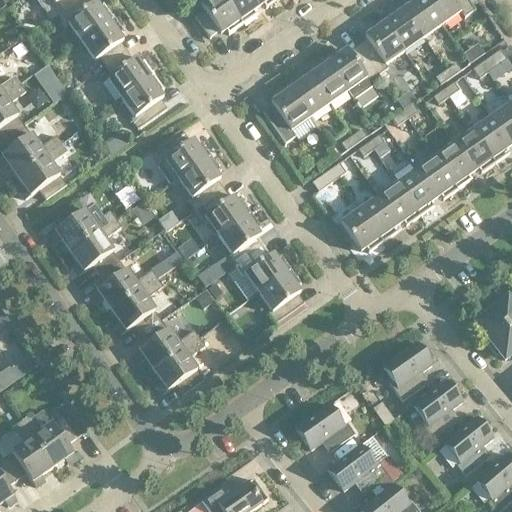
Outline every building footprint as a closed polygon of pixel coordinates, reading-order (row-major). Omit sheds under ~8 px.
[(35,0),(51,22),(57,18),(82,0),(35,0)] [(96,12),(87,0),(82,0),(57,18),(64,28),(68,26),(81,44),(113,21),(103,7),(96,12)] [(242,27),(223,0),(211,0),(200,8),(203,13),(194,20),(209,40),(218,34),(226,33),(229,37),(242,27)] [(259,10),(251,0),(223,0),(242,27),(257,17),(254,13),(259,10)] [(280,1),(279,0),(251,0),(259,10),(263,7),(265,11),(280,1)] [(441,28),(421,0),(411,0),(404,5),(407,9),(402,12),(423,41),(441,28)] [(421,0),(441,28),(460,15),(464,21),(475,13),(466,0),(421,0)] [(395,11),(381,22),(404,54),(423,41),(402,12),(398,15),(395,11)] [(123,35),(113,21),(81,44),(94,64),(99,60),(106,69),(126,55),(116,40),(123,35)] [(404,54),(381,22),(367,31),(372,38),(358,48),(380,80),(389,73),(385,67),(404,54)] [(382,83),(380,80),(358,48),(343,59),(338,52),(324,62),(347,94),(353,103),(382,83)] [(506,62),(500,52),(480,66),(487,76),(506,62)] [(136,69),(126,55),(106,69),(112,78),(107,82),(121,101),(153,78),(143,64),(136,69)] [(347,94),(324,62),(310,72),(312,75),(308,78),(328,107),(347,94)] [(455,65),(445,73),(450,80),(460,73),(455,65)] [(487,76),(480,66),(472,72),(479,81),(487,76)] [(37,75),(34,77),(53,105),(66,96),(47,68),(37,75)] [(450,80),(445,73),(435,80),(440,87),(450,80)] [(163,92),(153,78),(121,101),(134,120),(130,122),(138,132),(166,112),(160,103),(159,95),(163,92)] [(301,78),(287,88),(310,120),(328,107),(308,78),(304,81),(301,78)] [(0,100),(20,87),(14,79),(0,88),(0,100)] [(458,92),(453,85),(443,92),(448,100),(458,92)] [(25,95),(20,87),(0,100),(0,138),(3,143),(24,128),(17,119),(9,106),(25,95)] [(310,120),(287,88),(273,98),(278,105),(262,116),(284,147),(295,139),(291,133),(310,120)] [(448,100),(443,92),(433,100),(438,107),(448,100)] [(412,107),(402,114),(407,121),(417,114),(412,107)] [(511,111),(509,107),(490,120),(511,149),(511,148),(511,111)] [(407,121),(402,114),(391,121),(396,129),(407,121)] [(511,149),(490,120),(472,133),(495,166),(509,156),(506,152),(511,149)] [(30,138),(24,128),(3,143),(10,152),(1,158),(1,159),(0,159),(0,166),(3,170),(7,167),(15,179),(62,146),(56,138),(39,150),(31,138),(30,138)] [(361,132),(351,139),(356,146),(366,139),(361,132)] [(495,166),(472,133),(453,147),(473,175),(478,172),(480,176),(495,166)] [(154,156),(161,165),(156,168),(170,188),(178,182),(210,159),(200,145),(193,150),(183,135),(154,156)] [(383,145),(378,138),(368,145),(373,152),(383,145)] [(356,146),(351,139),(340,146),(345,154),(356,146)] [(373,152),(368,145),(358,152),(363,160),(373,152)] [(67,154),(62,146),(15,179),(24,190),(19,194),(25,202),(30,199),(38,193),(45,203),(66,188),(59,179),(59,178),(51,166),(67,154)] [(473,175),(453,147),(434,160),(457,192),(471,182),(469,179),(473,175)] [(220,173),(210,159),(178,182),(191,200),(187,203),(194,213),(223,192),(213,178),(220,173)] [(457,192),(434,160),(415,173),(436,202),(440,199),(442,202),(457,192)] [(345,175),(339,166),(331,171),(337,181),(345,175)] [(337,181),(331,171),(311,185),(318,195),(337,181)] [(436,202),(415,173),(397,186),(420,219),(434,208),(431,205),(436,202)] [(420,219),(397,186),(378,199),(398,228),(403,225),(405,229),(420,219)] [(233,207),(223,192),(194,213),(201,223),(205,220),(218,239),(250,216),(240,202),(233,207)] [(398,228),(378,199),(359,212),(382,245),(396,235),(394,231),(398,228)] [(84,213),(77,204),(56,218),(63,228),(54,234),(55,234),(50,238),(56,246),(61,243),(69,255),(115,222),(109,214),(93,226),(84,213)] [(382,245),(359,212),(340,226),(358,252),(363,248),(368,255),(382,245)] [(260,230),(250,216),(218,239),(231,257),(227,260),(235,270),(263,249),(253,235),(260,230)] [(121,230),(115,222),(69,255),(77,266),(72,269),(78,278),(83,275),(92,269),(98,278),(119,264),(112,254),(113,254),(104,242),(121,230)] [(274,264),(263,249),(235,270),(242,280),(245,277),(258,296),(290,273),(281,259),(274,264)] [(200,278),(198,280),(205,290),(235,270),(227,260),(227,259),(200,278)] [(188,265),(192,270),(198,266),(194,260),(188,265)] [(125,273),(119,264),(98,278),(105,288),(96,294),(92,297),(98,306),(102,302),(111,314),(157,281),(151,273),(134,285),(126,273),(125,273)] [(300,287),(290,273),(258,296),(271,314),(267,316),(275,327),(304,306),(293,292),(300,287)] [(163,289),(157,281),(111,314),(119,326),(114,329),(120,337),(125,334),(134,328),(140,338),(161,323),(154,314),(155,314),(146,301),(163,289)] [(489,315),(475,326),(481,334),(479,335),(478,336),(487,346),(511,325),(511,306),(507,301),(511,297),(503,286),(480,304),(489,315)] [(209,291),(208,291),(215,302),(222,297),(215,287),(209,291)] [(196,300),(202,308),(212,302),(206,294),(196,300)] [(167,333),(161,323),(140,338),(147,347),(138,353),(134,357),(140,365),(144,362),(152,373),(199,341),(193,333),(176,345),(168,332),(167,333)] [(511,325),(487,346),(495,356),(497,354),(504,362),(511,355),(511,325)] [(204,349),(199,341),(152,373),(161,385),(156,388),(162,397),(167,394),(176,388),(182,397),(203,383),(196,373),(188,361),(204,349)] [(431,368),(416,346),(382,369),(397,390),(394,393),(402,404),(424,388),(417,378),(431,368)] [(448,415),(461,405),(445,383),(412,408),(428,428),(424,431),(433,442),(455,425),(448,415)] [(343,428),(328,408),(295,431),(310,453),(324,443),(331,453),(354,437),(346,426),(343,428)] [(71,413),(61,420),(76,441),(85,434),(71,413)] [(380,420),(378,421),(384,428),(392,423),(387,415),(380,420)] [(28,419),(19,424),(52,471),(64,462),(67,467),(75,461),(72,456),(66,448),(76,441),(61,420),(52,427),(52,426),(39,435),(28,419)] [(479,452),(492,441),(475,420),(443,446),(459,466),(456,468),(465,479),(487,461),(479,452)] [(52,471),(19,424),(12,430),(23,447),(11,455),(11,456),(2,462),(16,483),(25,476),(32,485),(35,489),(44,483),(40,479),(52,471)] [(356,484),(364,493),(386,476),(389,480),(395,475),(387,465),(381,469),(378,466),(375,468),(360,448),(327,472),(343,494),(356,484)] [(511,489),(510,488),(511,486),(511,463),(506,457),(475,483),(491,503),(488,505),(493,511),(501,511),(511,502),(511,489)] [(0,507),(4,504),(7,509),(16,503),(13,498),(7,489),(16,483),(2,462),(0,463),(0,507)] [(201,504),(189,511),(254,511),(268,503),(253,482),(237,493),(230,483),(225,487),(201,504)] [(416,511),(411,505),(408,507),(392,487),(360,511),(416,511)]
